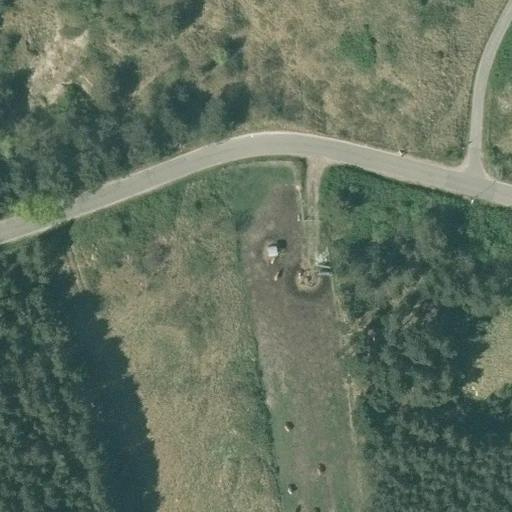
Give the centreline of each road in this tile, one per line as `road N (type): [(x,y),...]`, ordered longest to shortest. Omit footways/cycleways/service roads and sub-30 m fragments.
road 1 (tertiary): [(0,230),(233,149),(276,143),(318,146),(469,188)]
road 2 (unclassified): [(469,188),(483,66),(511,6)]
